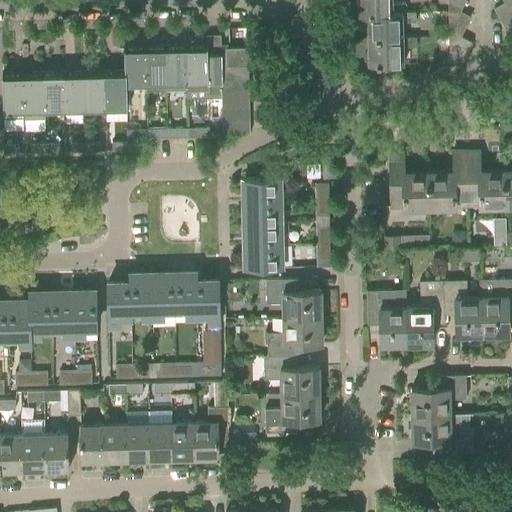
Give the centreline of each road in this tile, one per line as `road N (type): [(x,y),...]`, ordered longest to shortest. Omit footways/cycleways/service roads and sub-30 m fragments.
road 1 (residential): [(0,265),(111,254),(124,177),(197,173),(332,100)]
road 2 (residential): [(355,479),(0,502)]
road 3 (residential): [(350,367),(349,139),(342,108)]
road 4 (residential): [(511,70),(342,108)]
road 5 (residential): [(350,367),(511,363)]
